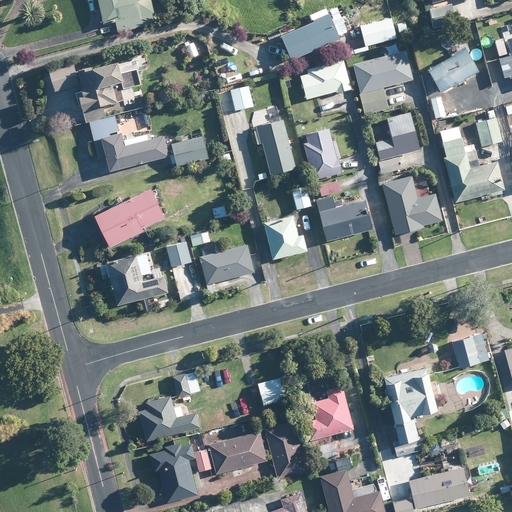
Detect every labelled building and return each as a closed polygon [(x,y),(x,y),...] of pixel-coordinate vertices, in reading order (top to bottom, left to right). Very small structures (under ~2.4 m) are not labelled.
[(101,0),(106,19),(107,25),(118,22),(120,32),(156,24),(154,14),(157,13),(154,0),(101,0)] [(440,24),(458,20),(454,4),(444,6),(436,8),(440,24)] [(343,36),(332,12),(330,8),(312,16),(314,21),(316,20),(317,23),(286,36),(282,29),(276,32),(279,41),(285,38),(295,61),(344,39),(343,36)] [(362,27),(367,46),(399,38),(394,19),(362,27)] [(511,32),(510,33),(511,40),(510,40),(511,47),(511,57),(502,60),(507,78),(511,77),(511,32)] [(478,64),(468,47),(464,41),(452,48),(457,55),(432,70),(433,73),(445,93),(462,83),(463,85),(467,83),(467,81),(482,72),(478,64)] [(416,79),(414,73),(409,51),(386,57),(356,65),(363,94),(361,94),(367,115),(391,109),(390,106),(385,87),(416,79)] [(340,93),(355,89),(347,60),(310,70),(311,75),(303,77),(309,100),(318,97),(322,96),(334,93),(339,91),(340,93)] [(87,112),(102,108),(127,101),(124,90),(127,89),(126,83),(129,82),(124,63),(97,71),(96,68),(82,72),(89,96),(82,98),(85,110),(87,110),(87,112)] [(82,84),(79,73),(76,64),(52,71),(53,74),(58,91),(82,84)] [(237,111),(256,107),(251,86),(228,92),(230,100),(234,98),(237,111)] [(448,117),(443,97),(432,100),(438,120),(448,117)] [(478,124),(483,147),(504,142),(496,110),(490,112),(492,120),(478,124)] [(423,149),(423,147),(414,112),(390,118),(391,122),(396,138),(378,143),(382,160),(400,155),(423,149)] [(161,159),(172,157),(167,138),(166,136),(128,146),(125,133),(113,136),(112,133),(121,131),(117,115),(92,122),(97,142),(95,142),(99,158),(99,160),(110,158),(114,172),(134,166),(144,164),(150,162),(161,159)] [(292,147),(290,139),(285,120),(256,128),(260,145),(265,143),(274,175),(298,169),(292,147)] [(505,191),(508,190),(500,162),(482,167),(477,149),(476,144),(467,147),(461,127),(457,128),(443,132),(450,158),(447,158),(458,203),(484,196),(485,200),(492,198),(491,194),(505,191)] [(344,169),(342,159),(341,158),(339,159),(332,129),(309,134),(311,143),(307,144),(315,180),(345,173),(344,169)] [(180,167),(211,159),(205,136),(194,139),(184,142),(174,145),(179,163),(180,167)] [(384,174),(404,168),(401,157),(381,162),(384,174)] [(421,199),(416,180),(415,176),(385,184),(398,235),(400,235),(417,230),(427,228),(426,226),(445,221),(438,194),(431,196),(421,199)] [(324,196),(345,191),(342,181),(322,186),(324,196)] [(299,210),(308,208),(314,207),(309,186),(294,190),(299,210)] [(100,219),(107,232),(115,247),(146,231),(145,228),(153,224),(158,233),(175,225),(170,216),(168,217),(154,189),(124,204),(106,213),(99,217),(100,219)] [(345,206),(343,200),(337,202),(336,196),(319,201),(330,242),(374,230),(376,230),(369,200),(362,202),(357,203),(345,206)] [(226,206),(214,209),(217,219),(228,216),(226,206)] [(300,232),(296,218),(296,216),(293,217),(280,220),(269,223),(267,224),(268,226),(276,260),(306,252),(310,251),(306,235),(301,236),(300,232)] [(212,241),(209,232),(192,238),(195,247),(212,241)] [(235,267),(258,260),(252,239),(229,245),(235,267)] [(174,267),(194,262),(189,242),(169,247),(174,267)] [(171,293),(170,289),(167,277),(146,282),(140,256),(110,263),(121,306),(168,294),(171,293)] [(462,367),(491,358),(485,337),(489,336),(488,332),(486,332),(484,333),(484,332),(454,340),(455,342),(458,353),(462,367)] [(278,370),(287,368),(285,360),(276,363),(278,370)] [(440,407),(434,382),(431,371),(430,371),(429,365),(410,370),(399,373),(386,376),(401,439),(396,440),(399,455),(405,454),(425,449),(421,436),(420,436),(419,430),(415,413),(440,407)] [(16,417),(14,413),(13,405),(27,402),(21,373),(2,378),(0,371),(0,408),(1,409),(4,419),(16,417)] [(174,375),(180,396),(202,390),(197,371),(192,372),(188,373),(188,372),(175,375),(174,375)] [(266,404),(269,403),(290,397),(284,375),(260,382),(261,386),(266,404)] [(356,427),(352,413),(344,383),(329,387),(332,396),(315,401),(319,418),(308,421),(313,438),(334,432),(356,427)] [(172,394),(148,400),(149,407),(140,410),(148,440),(187,430),(188,435),(204,430),(198,410),(186,413),(183,404),(176,405),(172,394)] [(272,412),(278,410),(276,403),(270,405),(272,412)] [(274,458),(279,476),(279,478),(309,470),(296,419),(266,427),(274,458)] [(252,463),(269,459),(262,429),(258,431),(210,443),(211,447),(218,472),(228,470),(231,469),(252,463)] [(443,445),(457,441),(456,434),(441,437),(443,445)] [(341,455),(340,451),(337,440),(336,441),(316,446),(320,461),(341,455)] [(193,442),(188,443),(184,444),(183,441),(166,445),(167,449),(152,453),(157,471),(162,469),(165,483),(167,491),(168,494),(170,501),(200,493),(191,458),(198,456),(201,470),(209,468),(213,467),(208,447),(208,448),(204,449),(196,451),(193,442)] [(503,471),(500,461),(478,466),(480,476),(503,471)] [(466,466),(445,471),(411,479),(407,462),(389,466),(394,487),(402,485),(407,507),(417,504),(418,506),(473,493),(472,491),(466,466)] [(352,480),(349,470),(348,468),(322,475),(332,511),(387,511),(381,489),(378,490),(356,496),(354,488),(352,480)] [(267,511),(310,511),(303,491),(301,492),(283,498),(285,505),(267,511)]
